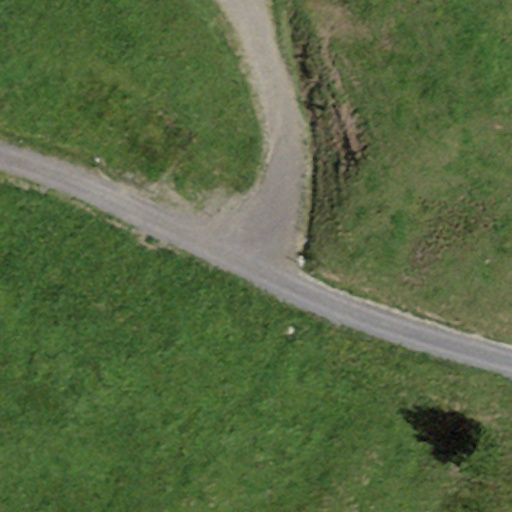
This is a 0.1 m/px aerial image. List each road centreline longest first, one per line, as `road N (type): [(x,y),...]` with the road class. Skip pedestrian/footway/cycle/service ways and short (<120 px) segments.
road 1 (track): [(0,156),(247,247),(368,324),(511,369)]
road 2 (track): [(247,247),(279,170),(278,77),(247,0)]
